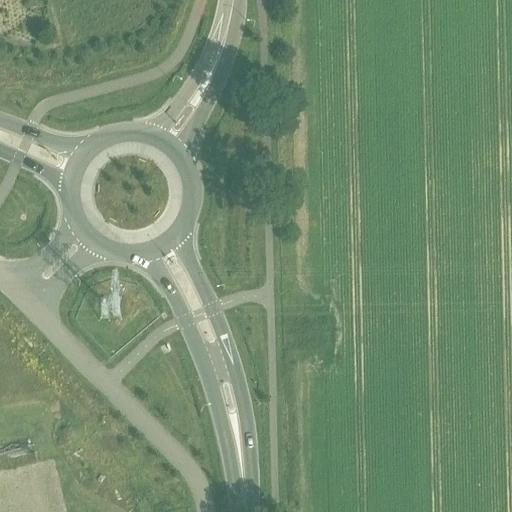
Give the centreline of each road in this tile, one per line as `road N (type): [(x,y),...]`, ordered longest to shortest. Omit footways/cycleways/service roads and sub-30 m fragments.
road 1 (unclassified): [(31,310),(189,472),(204,511)]
road 2 (primary): [(228,357),(175,237)]
road 3 (primary): [(140,254),(163,279),(201,364)]
